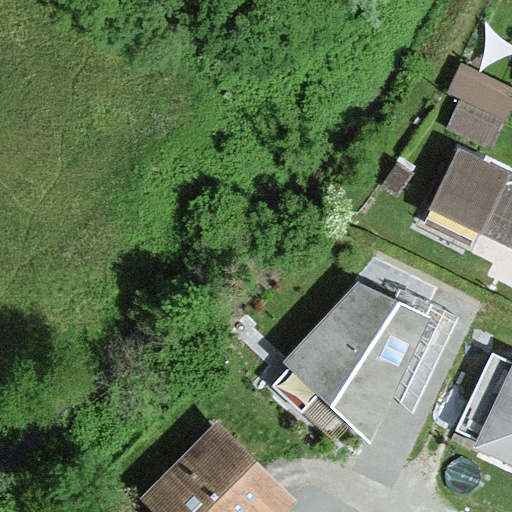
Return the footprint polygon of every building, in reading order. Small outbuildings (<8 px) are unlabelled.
[(505,104),(451,78),(438,104),(454,112),(441,138),(480,157),(505,104)] [(511,260),(511,189),(450,160),(422,219),(511,260)] [(293,372),(382,422),(445,308),(355,259),(293,372)] [(458,423),(511,449),(511,337),(502,333),(458,423)] [(287,511),(207,434),(131,511),(287,511)]
